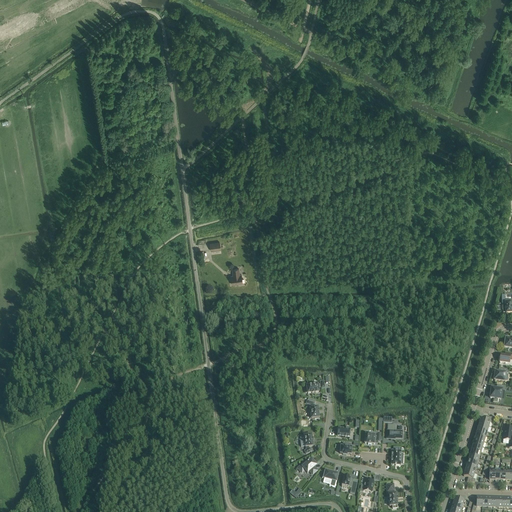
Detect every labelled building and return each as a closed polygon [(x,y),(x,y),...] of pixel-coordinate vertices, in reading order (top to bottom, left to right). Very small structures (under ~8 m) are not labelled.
[(210,244),(211,251),(221,250),(220,242),(210,244)] [(231,277),(232,285),(242,283),(241,275),(240,275),(239,269),(232,270),(233,276),(231,277)] [(506,313),(506,314),(511,313),(511,312),(511,300),(511,301),(511,300),(505,301),(505,307),(503,307),(503,311),(504,313),(506,313)] [(511,340),(510,340),(509,340),(505,339),(505,342),(504,342),(503,345),(504,346),(504,348),(508,349),(511,349),(511,340)] [(511,361),(511,354),(508,354),(508,357),(500,356),(499,363),(509,364),(510,361),(511,361)] [(509,370),(499,369),(498,373),(495,372),(494,381),(505,382),(506,374),(508,374),(509,370)] [(324,389),(324,382),(320,383),(320,385),(318,385),(306,386),(307,389),(305,389),(305,394),(307,393),(308,394),(311,394),(312,394),(314,393),(314,394),(315,394),(315,393),(319,393),(318,388),(321,388),(321,389),(324,389)] [(501,400),(502,391),(505,391),(506,387),(497,386),(496,389),(491,389),(490,399),(501,400)] [(314,419),(315,420),(318,419),(319,419),(319,414),(319,413),(318,412),(319,412),(319,411),(318,411),(318,408),(314,408),(314,407),(314,404),(307,402),(307,405),(310,406),(311,409),(310,409),(311,419),(314,419)] [(490,423),(492,423),(494,419),(486,418),(486,421),(480,419),(479,423),(480,423),(479,425),(488,428),(490,423)] [(388,426),(387,436),(393,436),(393,438),(393,439),(394,439),(395,439),(402,439),(402,433),(393,432),(393,426),(388,426)] [(503,440),(510,441),(509,449),(511,449),(511,439),(511,438),(511,428),(505,428),(503,440)] [(338,429),(338,437),(339,437),(341,437),(345,437),(345,438),(345,437),(347,438),(349,438),(350,430),(349,430),(349,429),(348,430),(346,429),(338,429)] [(487,433),(477,430),(476,433),(477,433),(476,435),(485,438),(487,433)] [(377,444),(378,437),(375,437),(375,436),(366,435),(365,444),(368,445),(371,446),(371,445),(374,445),(374,444),(377,444)] [(305,447),(305,448),(306,448),(306,451),(304,452),(306,455),(311,452),(310,449),(309,449),(309,448),(313,447),(313,443),(313,442),(312,440),(313,440),(312,440),(312,436),(304,436),(304,437),(301,437),(301,441),(300,441),(301,448),(305,447)] [(484,443),(474,440),(473,443),(474,444),(473,446),(482,448),(484,443)] [(341,447),(340,455),(343,455),(343,456),(347,456),(347,455),(350,455),(351,455),(351,452),(352,448),(351,448),(351,445),(344,444),(344,447),(341,447)] [(400,460),(401,452),(400,452),(400,449),(393,448),(393,451),(392,451),(392,452),(391,465),(392,466),(392,465),(400,466),(400,465),(403,465),(403,460),(400,460)] [(481,454),(471,451),(470,454),(471,454),(470,456),(479,459),(481,454)] [(306,462),(298,469),(299,470),(302,473),(305,471),(307,474),(310,472),(313,475),(317,471),(314,468),(316,466),(315,464),(311,460),(310,461),(308,463),(307,463),(306,462)] [(478,464),(468,461),(467,464),(467,466),(476,469),(478,464)] [(474,474),(465,471),(464,475),(464,477),(468,478),(467,483),(474,483),(475,480),(473,479),(474,474)] [(335,488),(338,475),(335,475),(333,475),(333,474),(332,474),(324,472),(322,479),(323,479),(324,479),(325,479),(328,480),(329,480),(331,481),(330,485),(330,486),(330,487),(329,486),(329,487),(335,488)] [(350,477),(344,476),(342,487),(348,489),(348,488),(352,488),(354,481),(353,481),(353,482),(350,482),(350,479),(349,479),(350,477)] [(361,487),(360,492),(363,493),(363,492),(372,493),(372,492),(373,493),(373,489),(372,488),(374,482),(365,480),(364,487),(361,487)] [(389,507),(392,507),(393,510),(397,509),(397,506),(397,502),(398,502),(397,501),(397,499),(397,498),(397,499),(396,494),(394,495),(394,492),(394,485),(387,486),(387,493),(391,492),(391,495),(388,495),(389,507)] [(464,501),(455,499),(453,504),(462,507),(464,501)] [(482,499),(477,499),(476,506),(474,505),(472,511),(473,511),(475,511),(477,508),(482,508),(482,499)] [(493,499),(482,499),(482,508),(493,509),(493,499)] [(504,500),(493,499),(493,509),(504,509),(504,500)]
